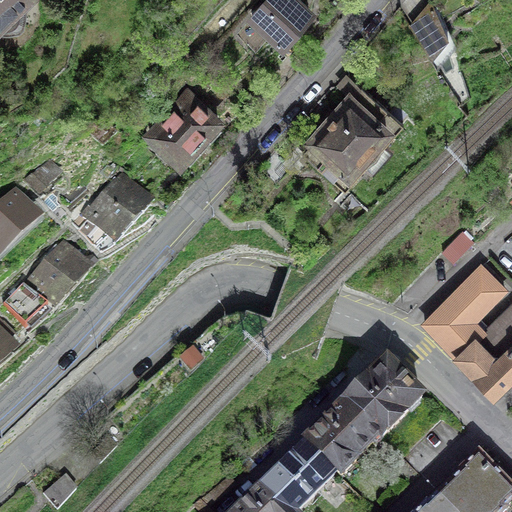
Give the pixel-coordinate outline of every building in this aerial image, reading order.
[(17,11),(28,0),(0,0),(0,27),(3,29),(9,30),(14,28),(17,25),(19,20),(19,15),(17,11)] [(174,0),(172,2),(183,13),(194,0),(174,0)] [(281,43),(308,12),(293,0),(266,0),(252,17),(281,43)] [(431,59),(448,38),(432,7),(412,29),(431,59)] [(345,190),(404,125),(360,86),(324,126),(320,122),(307,136),(312,141),(302,152),(345,190)] [(204,169),(227,144),(210,129),(218,121),(188,93),(157,126),(155,125),(151,130),(152,131),(149,135),(179,163),(188,154),(204,169)] [(86,132),(101,148),(117,133),(100,117),(86,132)] [(31,183),(40,192),(60,172),(49,160),(38,171),(36,170),(32,174),(36,178),(31,183)] [(115,234),(143,204),(114,177),(99,193),(102,196),(83,216),(93,225),(99,219),(115,234)] [(0,254),(37,220),(14,197),(0,210),(0,254)] [(461,230),(442,251),(453,263),(474,242),(461,230)] [(54,301),(84,270),(57,245),(41,262),(43,265),(3,306),(26,328),(47,306),(40,299),(45,293),(54,301)] [(480,267),(422,324),(494,396),(511,378),(511,303),(483,332),(472,321),(504,290),(480,267)] [(0,356),(8,349),(4,344),(14,335),(2,323),(0,325),(0,356)] [(443,420),(387,364),(345,404),(382,440),(402,461),(443,420)] [(382,440),(345,404),(307,442),(308,443),(337,472),(341,476),(373,444),(375,446),(382,440)] [(109,436),(91,453),(100,463),(116,446),(109,436)] [(296,511),(337,472),(308,443),(275,477),(274,476),(264,486),(289,511),(296,511)] [(478,457),(438,496),(453,511),(501,511),(511,502),(510,501),(511,499),(511,480),(499,467),(493,473),(478,457)] [(64,475),(43,494),(56,509),(76,489),(64,475)] [(289,511),(264,486),(236,511),(289,511)] [(453,511),(438,496),(421,511),(453,511)]
